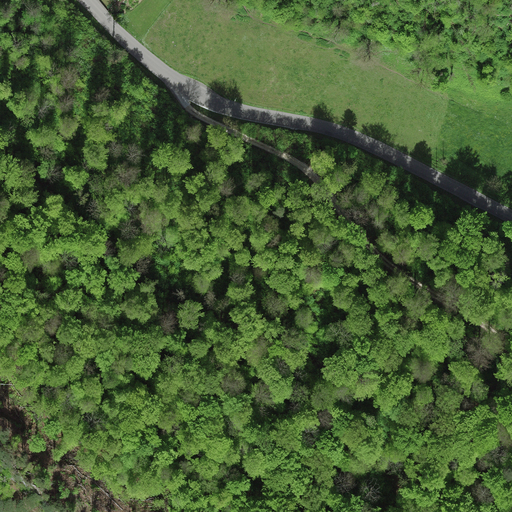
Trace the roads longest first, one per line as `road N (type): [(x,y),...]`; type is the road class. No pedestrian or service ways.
road 1 (track): [(0,146),(172,299),(295,347),(371,400),(415,415),(472,404),(494,386),(511,347)]
road 2 (residential): [(511,347),(390,265),(309,170),(197,114),(174,81)]
road 3 (tertiary): [(511,218),(352,136),(216,105),(174,81)]
